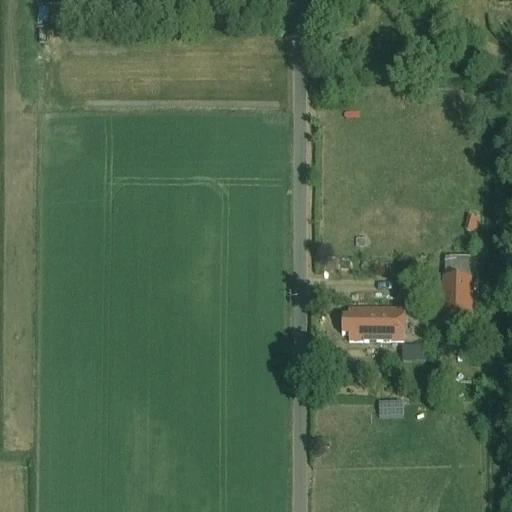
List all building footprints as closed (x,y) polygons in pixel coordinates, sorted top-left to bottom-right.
[(467,217),(463,231),(475,234),(479,221),(467,217)] [(409,296),(440,290),(437,272),(405,279),(409,296)] [(444,333),(476,333),(477,283),(444,282),(444,333)] [(351,344),(406,343),(406,312),(349,313),(349,320),(343,320),(344,338),(351,338),(351,344)] [(428,349),(403,349),(403,364),(428,364),(428,349)] [(404,421),(403,406),(379,407),(379,421),(404,421)]
